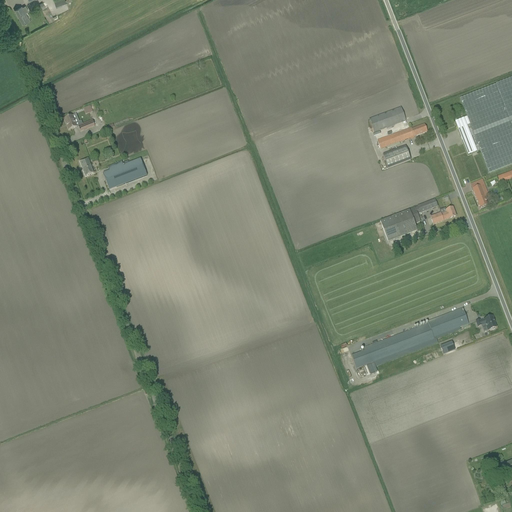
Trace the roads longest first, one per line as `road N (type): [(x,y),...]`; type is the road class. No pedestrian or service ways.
road 1 (unclassified): [(198,511),(46,116),(0,19)]
road 2 (unclassified): [(511,323),(387,0)]
